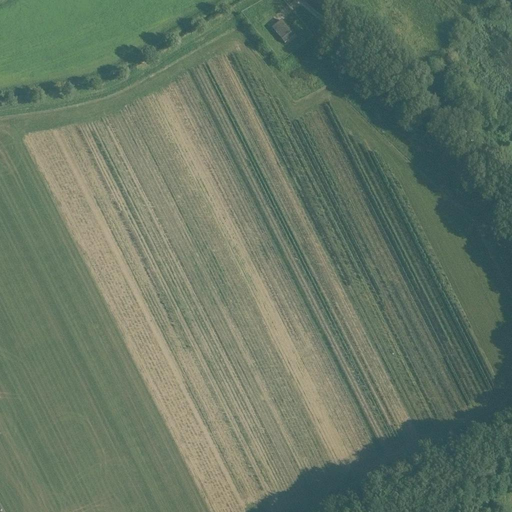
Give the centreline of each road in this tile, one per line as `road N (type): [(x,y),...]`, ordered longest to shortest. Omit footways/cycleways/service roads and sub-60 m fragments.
road 1 (track): [(511,170),(303,0)]
road 2 (track): [(372,511),(511,433)]
